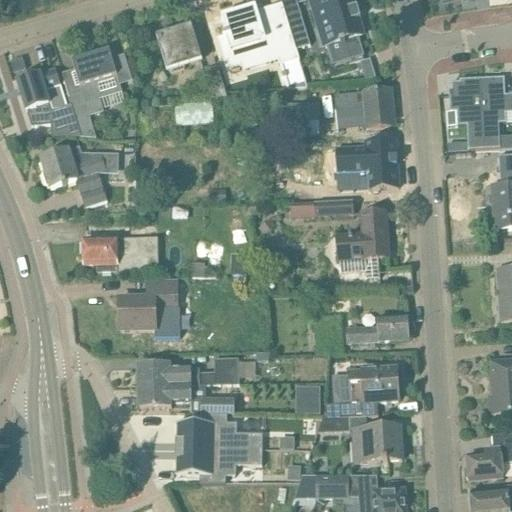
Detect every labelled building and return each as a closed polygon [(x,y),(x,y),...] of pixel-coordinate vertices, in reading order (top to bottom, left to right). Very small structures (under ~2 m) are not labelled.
[(352,0),(313,0),(312,1),(319,26),(324,24),(331,48),(336,64),(364,56),(359,40),(364,38),(352,0)] [(224,41),(219,42),(227,69),(228,69),(228,68),(242,63),(244,71),(266,65),(266,66),(268,65),(266,60),(278,56),(281,67),(280,68),(280,69),(300,63),(297,53),(287,19),(283,7),(281,7),(282,9),(258,16),(244,21),(242,15),(245,14),(244,13),(222,20),(224,28),(224,29),(223,29),(222,29),(225,38),(223,39),(224,41)] [(301,15),(288,19),(297,53),(311,49),(307,34),(301,15)] [(185,66),(202,61),(192,29),(158,39),(167,72),(169,71),(170,74),(186,70),(185,66)] [(122,95),(116,73),(110,54),(73,64),(81,90),(80,90),(82,95),(69,98),(72,108),(82,140),(97,141),(90,119),(104,115),(100,102),(122,95)] [(23,61),(12,65),(15,76),(27,72),(23,61)] [(371,62),(361,65),(366,83),(376,80),(371,62)] [(203,73),(212,103),(228,102),(218,68),(203,73)] [(52,114),(49,107),(50,107),(45,92),(60,87),(56,74),(41,78),(18,85),(32,129),(32,130),(52,128),(53,140),(66,139),(82,140),(72,108),(52,114)] [(505,81),(481,82),(485,153),(501,152),(500,140),(500,127),(507,127),(507,117),(511,116),(511,98),(506,98),(505,81)] [(453,99),(450,99),(451,116),(457,116),(458,130),(467,129),(468,146),(469,154),(485,153),(481,82),(460,83),(460,85),(452,85),(452,93),(453,99)] [(368,132),(375,132),(395,130),(392,94),(335,99),(337,115),(366,112),(368,132)] [(177,129),(215,127),(213,104),(175,107),(177,129)] [(279,135),(279,138),(319,138),(319,107),(278,108),(278,113),(259,113),(259,117),(257,117),(257,135),(279,135)] [(360,152),(336,154),(338,179),(362,178),(368,178),(369,193),(399,192),(396,143),(366,145),(366,152),(360,152)] [(191,147),(141,148),(142,196),(170,195),(170,176),(161,177),(161,167),(192,166),(191,147)] [(458,147),(448,147),(449,156),(458,155),(458,147)] [(86,212),(108,205),(99,177),(107,175),(102,157),(82,157),(80,150),(42,162),(52,192),(63,189),(64,191),(68,189),(67,188),(77,184),(86,212)] [(511,232),(511,188),(493,189),(496,233),(511,232)] [(315,221),(315,222),(354,219),(353,205),(309,208),(310,221),(315,221)] [(378,262),(389,261),(386,216),(362,217),(363,238),(337,240),(340,277),(366,275),(367,282),(379,281),(378,262)] [(159,275),(159,261),(158,242),(84,243),(85,270),(98,269),(98,276),(159,275)] [(217,288),(217,281),(217,270),(205,270),(205,267),(189,267),(190,285),(203,285),(203,288),(217,288)] [(511,272),(498,273),(501,325),(511,324),(511,272)] [(148,302),(120,302),(121,335),(141,334),(155,334),(156,342),(181,341),(180,312),(177,312),(177,285),(167,285),(147,286),(148,302)] [(358,334),(346,334),(348,348),(410,344),(408,319),(378,321),(379,332),(358,334)] [(342,323),(323,324),(325,360),(344,358),(342,323)] [(201,389),(210,389),(217,389),(240,388),(239,362),(215,363),(215,376),(200,376),(200,373),(171,374),(171,368),(139,369),(140,390),(192,389),(201,389)] [(492,418),(511,417),(511,416),(511,364),(492,366),(495,400),(491,401),(492,418)] [(349,407),(326,408),(322,423),(350,422),(379,420),(378,406),(399,405),(397,372),(351,375),(353,408),(349,408),(349,407)] [(318,416),(319,389),(294,388),(294,415),(318,416)] [(201,390),(201,389),(192,389),(140,390),(141,412),(172,411),(172,405),(192,405),(192,390),(201,390)] [(236,403),(203,402),(202,417),(235,418),(236,403)] [(178,452),(263,454),(263,438),(237,437),(237,427),(228,426),(228,419),(202,417),(201,426),(179,425),(178,452)] [(350,422),(322,423),(317,438),(351,436),(350,422)] [(383,465),(384,467),(389,467),(389,465),(403,464),(401,431),(354,434),(356,467),(383,465)] [(469,483),(470,486),(503,482),(502,466),(511,465),(511,436),(493,438),(494,452),(485,453),(485,458),(467,460),(468,472),(465,474),(466,480),(469,483)] [(281,442),(281,453),(294,453),(294,442),(281,442)] [(263,454),(178,452),(177,478),(200,479),(200,487),(226,487),(226,480),(236,480),(236,469),(262,470),(263,454)] [(289,484),(300,484),(301,471),(290,471),(289,484)] [(377,480),(318,481),(318,503),(350,503),(350,501),(351,501),(360,501),(360,511),(405,511),(405,494),(378,496),(377,480)] [(511,511),(511,489),(507,490),(508,494),(471,498),(471,497),(469,497),(470,511),(511,511)]
